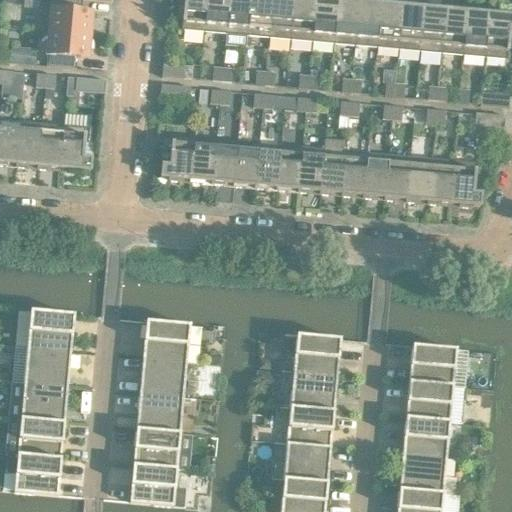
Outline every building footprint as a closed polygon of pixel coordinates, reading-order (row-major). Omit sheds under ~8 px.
[(81,13),(82,1),(69,0),(51,0),(49,33),(89,37),(89,33),(90,33),(91,24),(90,24),(91,14),(81,13)] [(175,0),(176,0),(184,1),(181,32),(203,33),(205,0),(175,0)] [(205,0),(203,33),(224,35),(227,0),(205,0)] [(227,0),(224,35),(246,37),(249,0),(227,0)] [(249,0),(246,37),(267,39),(270,0),(249,0)] [(270,0),(267,39),(289,41),(292,0),(270,0)] [(292,0),(289,41),(310,43),(314,0),(292,0)] [(314,0),(310,43),(332,45),(336,2),(327,1),(327,0),(314,0)] [(345,0),(336,0),(336,2),(332,45),(353,47),(357,4),(349,3),(349,0),(345,0)] [(358,1),(357,4),(353,47),(375,49),(379,5),(371,5),(371,2),(358,1)] [(380,3),(379,5),(375,49),(397,51),(401,7),(392,7),(392,4),(380,3)] [(401,5),(401,7),(397,51),(418,53),(422,9),(414,9),(414,6),(401,5)] [(423,7),(422,9),(418,53),(440,55),(444,11),(435,11),(435,8),(423,7)] [(444,9),(444,11),(440,55),(461,57),(465,13),(457,13),(457,10),(444,9)] [(466,11),(465,13),(461,57),(484,59),(488,15),(478,14),(478,12),(466,11)] [(497,16),(488,15),(484,59),(506,61),(509,30),(511,30),(511,17),(510,17),(511,15),(497,14),(497,16)] [(89,37),(49,33),(46,68),(76,71),(77,59),(87,60),(88,50),(89,50),(90,41),(89,41),(89,37)] [(192,68),(163,66),(161,79),(191,82),(192,68)] [(213,69),(211,83),(220,83),(221,70),(213,69)] [(232,71),(221,70),(220,83),(230,84),(232,71)] [(12,74),(3,73),(2,86),(11,87),(12,74)] [(256,73),(254,87),(263,87),(264,74),(256,73)] [(275,75),(264,74),(263,87),(273,88),(275,75)] [(46,77),(36,76),(35,89),(45,90),(46,77)] [(55,78),(46,77),(45,90),(54,91),(55,78)] [(299,77),(297,90),(306,91),(307,78),(299,77)] [(318,79),(307,78),(306,91),(316,92),(318,79)] [(105,82),(76,80),(75,93),(104,96),(105,82)] [(342,81),(341,94),(349,95),(350,82),(342,81)] [(361,83),(350,82),(349,95),(360,96),(361,83)] [(385,85),(384,98),(393,99),(394,86),(385,85)] [(161,86),(159,100),(189,102),(190,89),(161,86)] [(404,86),(394,86),(393,99),(403,100),(404,86)] [(428,89),(427,102),(436,103),(437,89),(428,89)] [(447,90),(437,89),(436,103),(446,104),(447,90)] [(459,91),(458,105),(468,106),(469,92),(459,91)] [(219,107),(220,93),(211,92),(209,106),(219,107)] [(228,107),(229,94),(220,93),(219,107),(228,107)] [(510,97),(480,95),(479,108),(508,111),(510,97)] [(262,110),(263,97),(253,96),(252,110),(262,110)] [(271,111),(272,98),(263,97),(262,110),(271,111)] [(305,114),(306,101),(297,100),(295,113),(305,114)] [(314,115),(316,102),(306,101),(305,114),(314,115)] [(348,118),(349,105),(340,104),(339,117),(348,118)] [(358,119),(359,105),(349,105),(348,118),(358,119)] [(391,122),(392,109),(383,108),(382,121),(391,122)] [(401,123),(402,109),(392,109),(391,122),(401,123)] [(434,126),(435,113),(426,112),(425,125),(434,126)] [(444,127),(445,113),(435,113),(434,126),(444,127)] [(63,127),(59,171),(68,171),(68,174),(81,175),(81,173),(89,173),(91,160),(82,160),(85,129),(90,130),(91,117),(64,115),(63,127)] [(475,115),(475,116),(474,128),(503,131),(504,118),(475,115)] [(0,167),(6,168),(6,166),(14,167),(20,123),(0,121),(0,167)] [(14,167),(14,169),(28,170),(28,168),(36,169),(42,125),(20,123),(14,167)] [(36,169),(36,171),(49,172),(49,170),(59,171),(63,127),(42,125),(36,169)] [(161,167),(160,180),(168,181),(167,183),(181,184),(181,182),(189,183),(193,139),(172,137),(169,167),(161,167)] [(193,139),(189,183),(189,185),(202,186),(202,184),(211,185),(215,141),(193,139)] [(340,196),(344,153),(345,143),(323,140),(322,151),(319,194),(318,197),(332,198),(332,195),(340,196)] [(215,141),(211,185),(211,187),(224,188),(224,186),(232,187),(236,143),(215,141)] [(236,143),(232,187),(232,189),(245,190),(245,188),(254,188),(258,145),(236,143)] [(258,145),(254,188),(254,191),(267,192),(267,190),(276,190),(279,147),(258,145)] [(279,147),(276,190),(275,193),(288,194),(288,192),(297,192),(301,149),(279,147)] [(319,194),(322,151),(301,149),(297,192),(297,195),(310,196),(310,193),(319,194)] [(362,198),(366,155),(344,153),(340,196),(340,199),(353,200),(353,197),(362,198)] [(366,155),(362,198),(362,201),(375,202),(375,199),(383,200),(387,157),(366,155)] [(387,157),(383,200),(383,203),(396,204),(396,201),(405,202),(409,159),(387,157)] [(409,159),(405,202),(405,205),(418,206),(418,203),(426,204),(430,160),(409,159)] [(430,160),(426,204),(426,206),(439,208),(439,205),(449,206),(453,162),(430,160)] [(475,165),(453,162),(449,206),(458,207),(458,209),(471,211),(471,208),(479,209),(480,196),(472,195),(475,165)] [(74,317),(30,313),(27,349),(70,353),(74,317)] [(145,325),(142,360),(186,364),(189,329),(189,328),(145,324),(145,325)] [(340,341),(296,337),(293,374),(337,378),(340,341)] [(411,349),(408,384),(464,389),(467,353),(411,348),(411,349)] [(70,353),(27,349),(23,386),(67,390),(70,353)] [(142,360),(139,396),(183,400),(186,364),(142,360)] [(337,378),(293,374),(289,410),(333,414),(337,378)] [(408,384),(405,420),(449,424),(461,425),(464,389),(408,384)] [(67,390),(23,386),(20,422),(64,426),(67,390)] [(139,396),(135,432),(179,436),(183,400),(139,396)] [(333,414),(289,410),(286,446),(330,450),(333,414)] [(405,420),(402,457),(445,461),(449,424),(405,420)] [(60,462),(64,426),(20,422),(17,458),(60,462)] [(135,432),(132,469),(176,473),(179,436),(135,432)] [(330,450),(286,446),(283,482),(327,486),(330,450)] [(57,498),(60,462),(17,458),(6,457),(4,475),(15,476),(13,494),(57,498)] [(402,457),(398,493),(442,497),(445,461),(402,457)] [(129,504),(129,505),(173,509),(183,510),(183,508),(185,491),(174,490),(176,473),(132,469),(129,504)] [(324,511),(327,486),(283,482),(280,511),(324,511)] [(396,511),(440,511),(442,497),(398,493),(396,511)]
